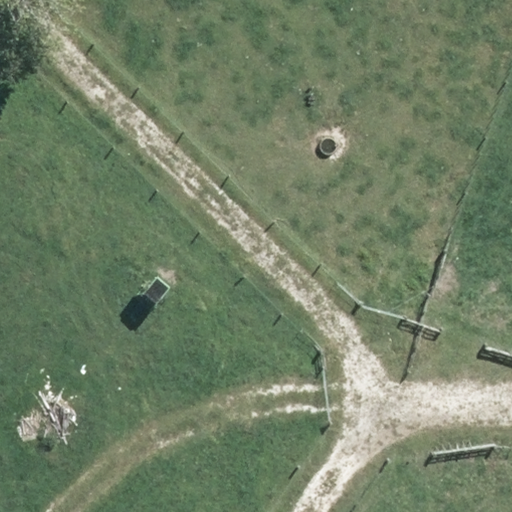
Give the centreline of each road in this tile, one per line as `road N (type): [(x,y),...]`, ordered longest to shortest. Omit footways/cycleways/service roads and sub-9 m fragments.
road 1 (track): [(0,46),(226,268),(334,340),(386,462)]
road 2 (track): [(335,511),(407,443),(511,440)]
